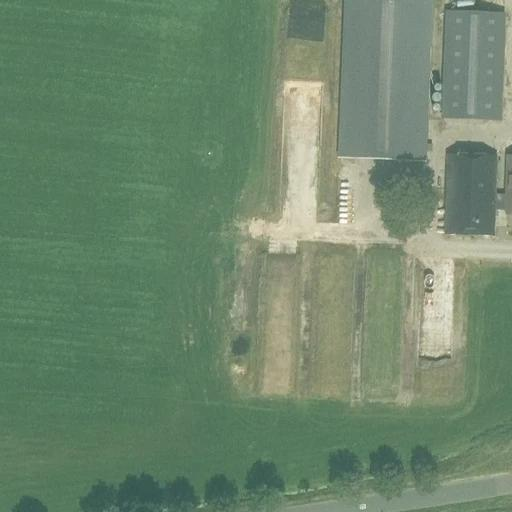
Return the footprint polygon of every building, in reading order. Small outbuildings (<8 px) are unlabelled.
[(424,163),(430,55),(432,2),(390,0),(348,0),(340,159),(424,163)] [(326,8),(298,8),(297,36),(325,36),(326,8)] [(501,122),(505,15),(447,13),(443,120),(501,122)] [(292,173),(325,171),(324,133),(290,135),(292,173)] [(507,210),(508,194),(495,194),(496,157),(448,156),(446,237),(494,238),(495,210),(507,210)]
